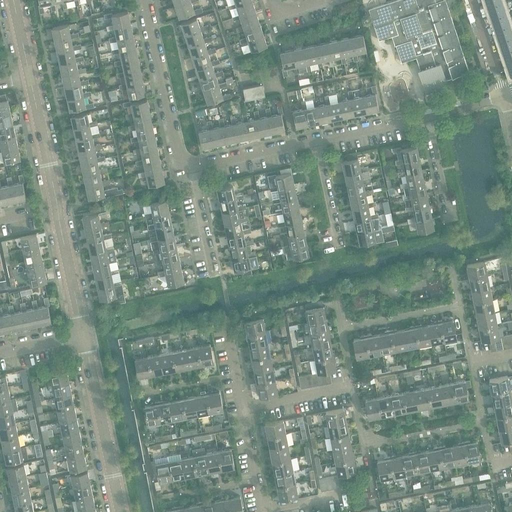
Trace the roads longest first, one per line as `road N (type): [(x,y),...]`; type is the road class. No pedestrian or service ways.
road 1 (residential): [(83,335),(29,74)]
road 2 (residential): [(191,167),(180,166),(146,0)]
road 3 (residential): [(120,511),(83,335)]
road 4 (residential): [(191,167),(314,140)]
road 5 (residential): [(460,303),(341,327)]
road 6 (residential): [(364,444),(482,421)]
